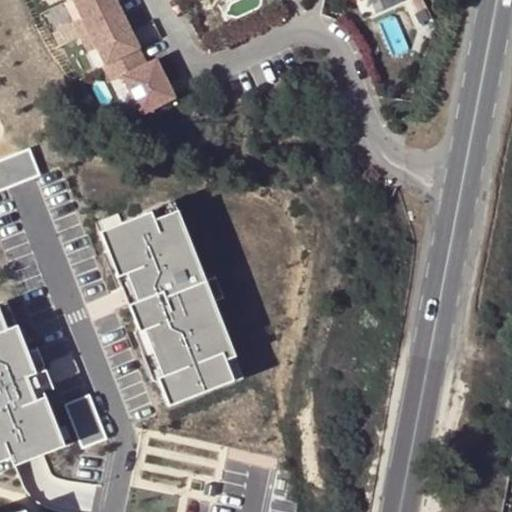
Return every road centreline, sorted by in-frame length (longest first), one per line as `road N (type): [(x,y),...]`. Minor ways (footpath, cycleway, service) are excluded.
road 1 (residential): [(157,0),(179,45),(209,66),(293,32),(331,36),(375,143),(390,161),(458,190)]
road 2 (residential): [(114,511),(125,435),(27,193)]
road 3 (primary): [(458,190),(397,511)]
road 4 (primary): [(496,0),(458,190)]
